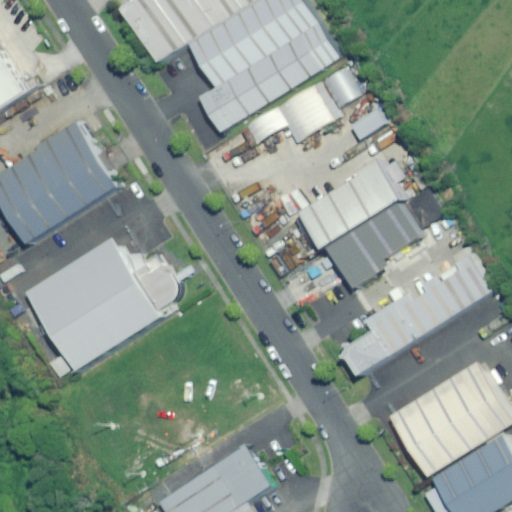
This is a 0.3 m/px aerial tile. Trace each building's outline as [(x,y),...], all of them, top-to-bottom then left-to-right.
[(254,0),(144,0),(120,16),(152,65),(254,0)] [(216,87),(319,22),(304,0),(254,0),(188,43),(216,87)] [(343,59),(319,22),(196,100),(220,138),(343,59)] [(0,115),(33,95),(0,44),(0,115)] [(360,92),(344,67),(318,83),(334,108),(360,92)] [(324,104),(313,87),(271,114),(282,131),(324,104)] [(392,124),(383,110),(358,127),(367,140),(392,124)] [(269,113),(250,125),(257,135),(275,123),(269,113)] [(0,178),(0,211),(25,250),(113,193),(73,132),(0,178)] [(409,167),(416,162),(402,139),(394,144),(409,167)] [(410,201),(384,161),(366,173),(368,177),(308,215),(331,251),(410,201)] [(418,165),(409,170),(422,191),(431,185),(418,165)] [(450,216),(435,191),(411,205),(427,230),(450,216)] [(408,206),(356,239),(368,258),(420,225),(408,206)] [(281,241),(268,240),(267,253),(279,254),(281,241)] [(159,325),(107,245),(24,298),(75,378),(159,325)] [(327,254),(322,246),(306,256),(311,263),(327,254)] [(24,268),(19,259),(1,268),(6,277),(24,268)] [(480,302),(457,266),(363,326),(371,338),(340,358),(355,382),(480,302)] [(343,268),(324,279),(330,289),(349,278),(343,268)] [(94,450),(127,501),(240,428),(230,414),(247,403),(234,383),(216,395),(192,357),(133,395),(148,419),(124,434),(113,417),(87,434),(97,449),(94,450)] [(511,430),(472,369),(388,422),(428,483),(511,430)] [(501,511),(511,505),(511,460),(499,440),(434,482),(453,511),(501,511)] [(270,493),(244,454),(164,505),(168,511),(244,511),(243,510),(270,493)]
